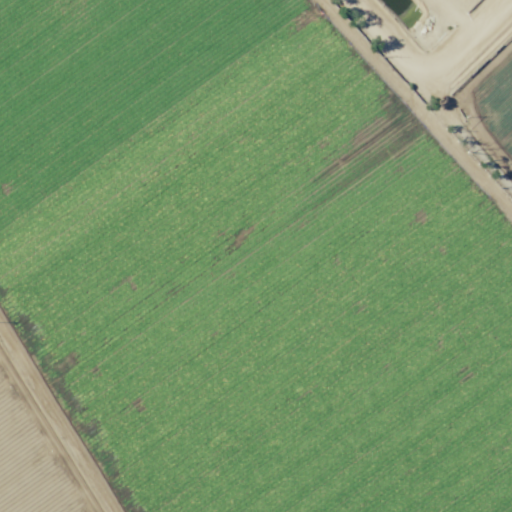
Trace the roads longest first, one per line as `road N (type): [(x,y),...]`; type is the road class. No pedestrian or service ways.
road 1 (track): [(503,0),(418,85),(329,0)]
road 2 (track): [(91,511),(0,359)]
road 3 (track): [(418,85),(511,191)]
